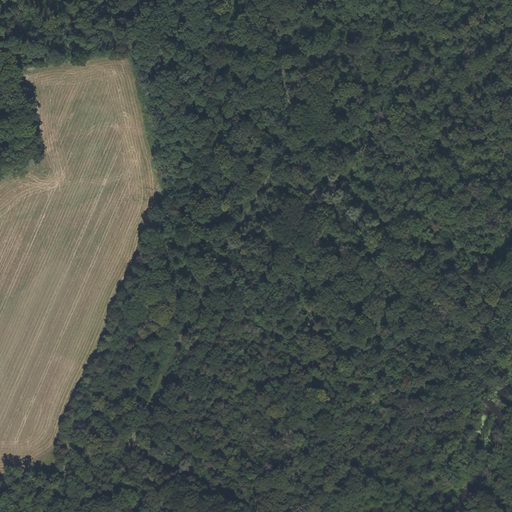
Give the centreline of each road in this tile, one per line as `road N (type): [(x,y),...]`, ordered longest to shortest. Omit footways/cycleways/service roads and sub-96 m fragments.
road 1 (track): [(265,511),(163,463),(138,448),(133,435),(288,143),(291,112),(266,0)]
road 2 (track): [(225,0),(227,79),(187,196),(78,413),(65,511)]
